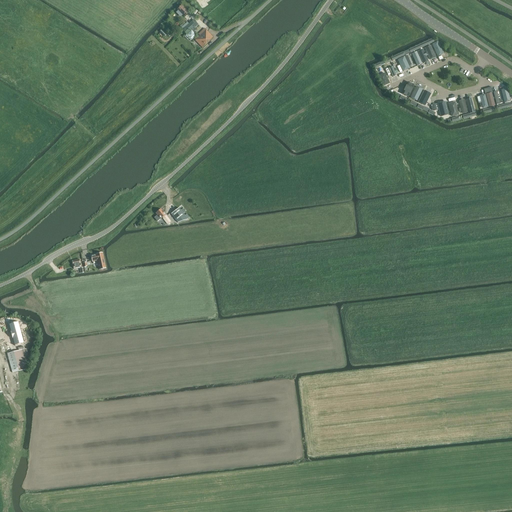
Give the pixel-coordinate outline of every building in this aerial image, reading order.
[(185,17),(190,12),(182,5),(177,10),(185,17)] [(193,32),(195,30),(194,28),(199,24),(195,20),(182,30),(186,35),(191,41),(197,36),(193,32)] [(202,48),(214,38),(206,30),(205,28),(198,34),(200,36),(195,40),(202,48)] [(415,47),(409,50),(410,53),(434,42),(433,39),(427,42),(421,44),(415,47)] [(438,42),(432,44),(438,57),(443,54),(438,42)] [(431,46),(425,48),(430,60),(436,57),(431,46)] [(423,50),(418,52),(423,63),(427,62),(428,61),(427,60),(426,56),(425,55),(427,55),(427,56),(427,55),(426,52),(424,53),(423,50)] [(417,52),(412,54),(417,66),(422,64),(417,52)] [(397,55),(391,58),(392,61),(404,55),(403,53),(397,55)] [(405,57),(398,60),(403,72),(410,69),(405,57)] [(386,74),(385,71),(378,74),(383,86),(390,83),(387,77),(388,76),(387,74),(386,74)] [(404,90),(402,94),(408,97),(414,85),(408,82),(405,87),(404,90)] [(417,87),(411,98),(416,101),(422,90),(417,87)] [(508,89),(502,90),(505,103),(511,102),(508,89)] [(424,91),(419,102),(425,106),(431,94),(424,91)] [(487,94),(486,94),(489,107),(495,106),(492,93),(487,94)] [(445,102),(438,104),(441,117),(448,115),(445,102)] [(455,103),(449,104),(452,116),(458,115),(455,103)] [(179,208),(171,214),(178,223),(188,220),(179,208)] [(158,216),(155,218),(158,222),(164,217),(164,218),(164,219),(169,224),(172,222),(166,215),(161,209),(156,214),(158,216)] [(103,253),(100,254),(96,254),(96,255),(91,256),(93,262),(98,261),(100,270),(106,268),(103,256),(103,253)] [(74,270),(80,269),(81,268),(79,260),(72,261),(74,270)] [(16,316),(7,318),(13,339),(22,337),(16,316)] [(19,340),(5,343),(7,352),(10,362),(29,357),(25,341),(20,342),(19,340)]
